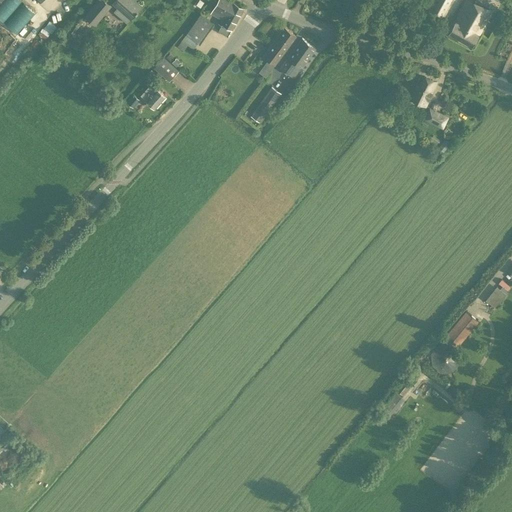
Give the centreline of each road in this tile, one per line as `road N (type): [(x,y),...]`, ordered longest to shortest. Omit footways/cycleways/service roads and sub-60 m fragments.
road 1 (unclassified): [(0,309),(213,72),(263,5)]
road 2 (unclassified): [(511,89),(263,5)]
